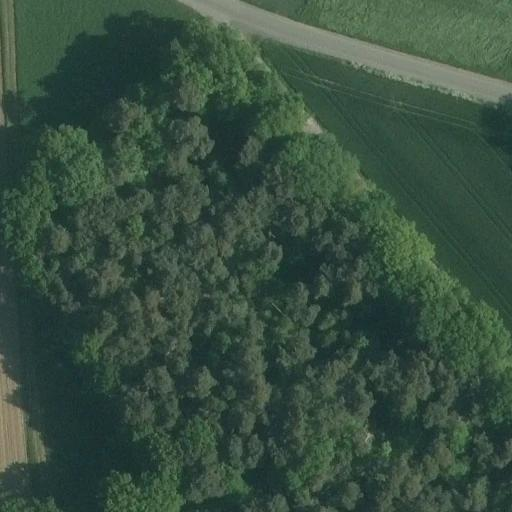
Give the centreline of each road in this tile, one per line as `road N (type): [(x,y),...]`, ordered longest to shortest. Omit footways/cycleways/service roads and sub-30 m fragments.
road 1 (unclassified): [(223,9),(240,47),(511,377)]
road 2 (tertiary): [(223,9),(511,95)]
